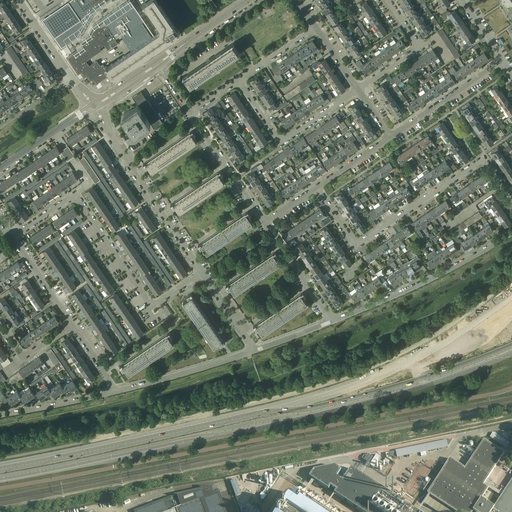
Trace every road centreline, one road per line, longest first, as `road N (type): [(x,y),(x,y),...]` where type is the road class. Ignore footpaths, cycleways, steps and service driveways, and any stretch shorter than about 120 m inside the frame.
road 1 (primary): [(417,353),(284,407),(0,469)]
road 2 (primary): [(0,478),(354,395)]
road 3 (residential): [(200,271),(149,306),(73,194),(11,236)]
road 4 (residential): [(117,391),(254,350),(200,271)]
road 5 (residential): [(317,186),(359,242),(479,161)]
road 6 (residential): [(332,321),(511,231)]
road 7 (residential): [(200,271),(119,150)]
road 8 (residential): [(390,136),(501,59)]
road 9 (residential): [(265,222),(190,112)]
road 10 (unknown): [(229,511),(218,484),(208,481),(123,511)]
road 11 (residential): [(357,88),(415,49),(387,0)]
road 12 (unknown): [(268,511),(302,470),(349,511)]
